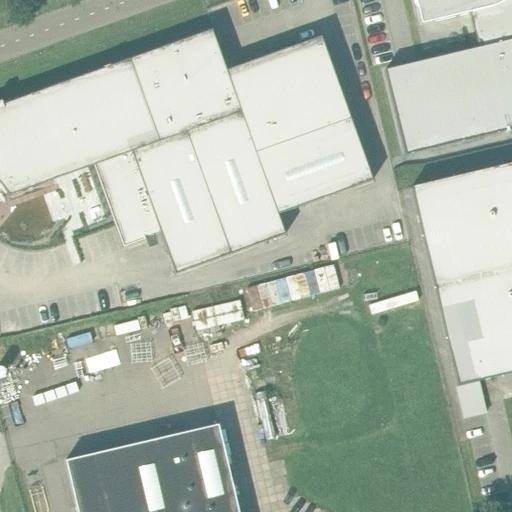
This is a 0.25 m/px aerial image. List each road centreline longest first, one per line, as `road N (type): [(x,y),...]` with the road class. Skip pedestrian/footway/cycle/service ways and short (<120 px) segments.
road 1 (unknown): [(0,299),(154,279),(336,235),(366,216),(368,188),(316,0)]
road 2 (unknown): [(0,432),(218,374)]
road 3 (unclassified): [(0,40),(116,0)]
